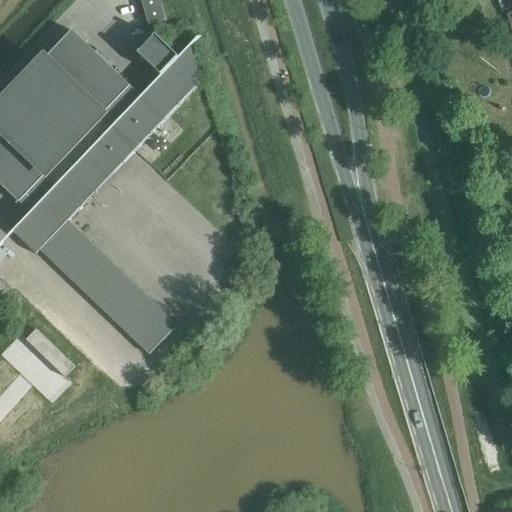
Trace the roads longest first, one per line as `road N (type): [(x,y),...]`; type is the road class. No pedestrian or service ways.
road 1 (secondary): [(447,511),(372,245)]
road 2 (secondary): [(293,0),(372,245)]
road 3 (secondary): [(372,245),(355,99),(326,0)]
